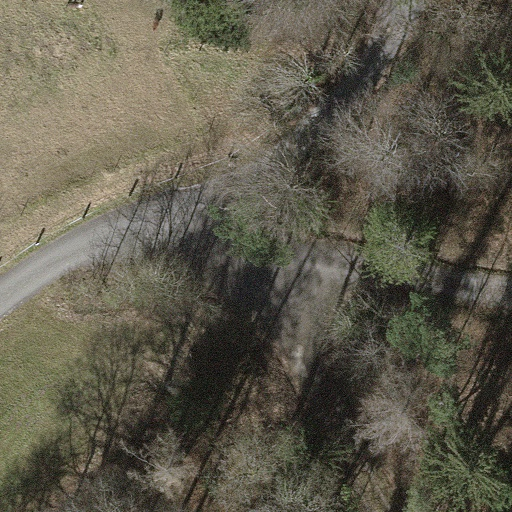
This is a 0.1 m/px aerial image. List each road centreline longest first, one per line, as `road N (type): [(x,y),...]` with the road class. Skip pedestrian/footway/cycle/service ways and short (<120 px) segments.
road 1 (track): [(408,0),(342,106),(264,178),(185,207),(260,256),(511,295)]
road 2 (track): [(375,511),(260,256)]
road 3 (residential): [(185,207),(26,279),(0,303)]
